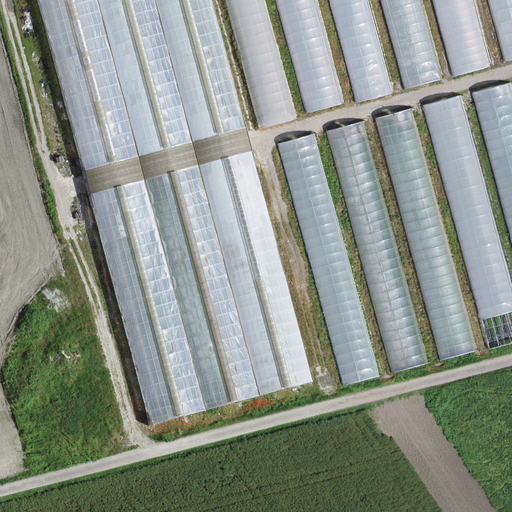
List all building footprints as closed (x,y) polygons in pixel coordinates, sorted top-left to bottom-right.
[(35,0),(80,171),(241,129),(206,0),(35,0)] [(308,116),(276,0),(229,0),(264,127),(308,116)] [(356,103),(328,0),(276,0),(308,116),(356,103)] [(404,90),(379,0),(328,0),(356,103),(404,90)] [(454,77),(433,0),(379,0),(404,90),(454,77)] [(433,0),(454,77),(502,64),(485,0),(433,0)] [(511,61),(511,0),(485,0),(502,64),(511,61)] [(511,81),(465,94),(511,269),(511,81)] [(511,340),(511,269),(465,94),(415,108),(480,349),(511,340)] [(480,349),(415,108),(369,120),(434,361),(480,349)] [(434,361),(369,120),(319,133),(384,375),(434,361)] [(384,375),(319,133),(273,146),(338,387),(384,375)] [(308,384),(246,150),(86,192),(147,426),(308,384)]
